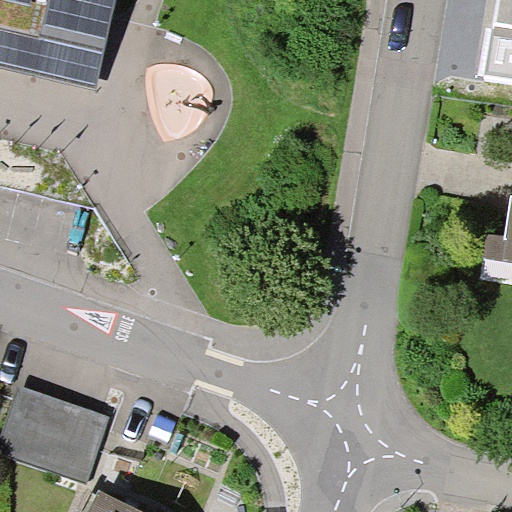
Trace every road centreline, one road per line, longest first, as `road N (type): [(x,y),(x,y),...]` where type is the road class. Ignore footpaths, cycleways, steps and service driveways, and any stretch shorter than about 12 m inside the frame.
road 1 (residential): [(414,0),(331,432)]
road 2 (residential): [(0,295),(244,381),(331,432)]
road 3 (residential): [(331,432),(433,468),(511,483)]
